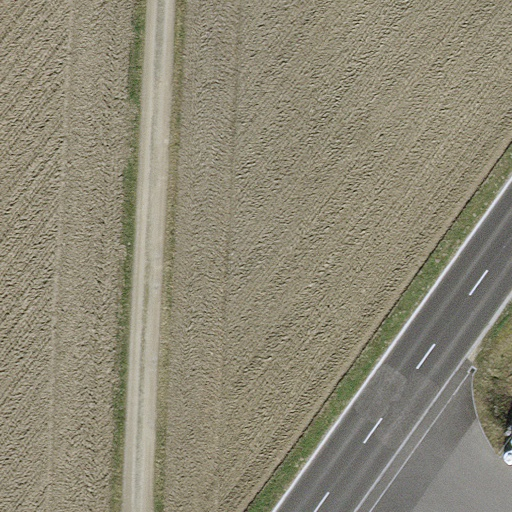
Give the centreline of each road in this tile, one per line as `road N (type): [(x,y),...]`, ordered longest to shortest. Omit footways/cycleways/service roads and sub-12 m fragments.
road 1 (track): [(143,511),(171,0)]
road 2 (tertiary): [(511,239),(319,511)]
